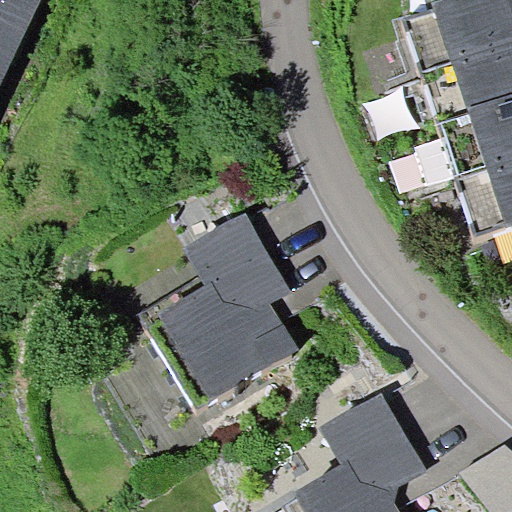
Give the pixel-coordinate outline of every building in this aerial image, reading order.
[(0,0),(0,12),(28,27),(41,0),(0,0)] [(420,71),(511,40),(511,0),(437,0),(433,2),(434,6),(403,16),(420,71)] [(0,12),(0,78),(2,80),(28,27),(0,12)] [(511,40),(420,71),(436,119),(511,94),(511,40)] [(511,157),(511,94),(436,119),(455,176),(511,157)] [(511,157),(455,176),(474,237),(511,224),(511,157)] [(205,285),(158,312),(210,400),(298,349),(271,303),(292,291),(245,210),(183,247),(205,285)] [(427,470),(382,393),(318,427),(340,465),(295,491),(299,498),(307,511),(400,511),(394,502),(399,488),(427,470)] [(284,507),(287,511),(307,511),(299,498),(284,507)]
